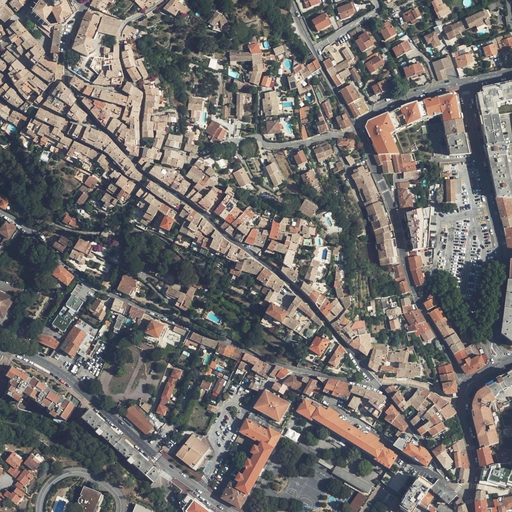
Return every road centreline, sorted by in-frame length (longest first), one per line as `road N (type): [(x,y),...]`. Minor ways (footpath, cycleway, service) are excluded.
road 1 (residential): [(245,350),(100,289),(0,211)]
road 2 (residential): [(185,202),(299,293),(378,386)]
road 3 (residential): [(0,99),(101,152),(178,213),(185,202)]
road 4 (secondary): [(0,345),(61,373),(170,469)]
road 5 (residential): [(164,0),(126,21),(120,34),(121,68),(143,92),(138,169)]
road 6 (residential): [(90,0),(67,44),(68,87),(138,169)]
road 7 (residential): [(418,302),(391,207),(354,125)]
road 8 (residential): [(489,209),(502,273),(491,345)]
road 9 (unknown): [(309,81),(363,207)]
road 10 (residential): [(489,209),(440,221),(429,288),(418,302)]
road 11 (residential): [(464,82),(489,209)]
road 12 (residential): [(119,511),(114,490),(76,471),(46,487),(40,511)]
